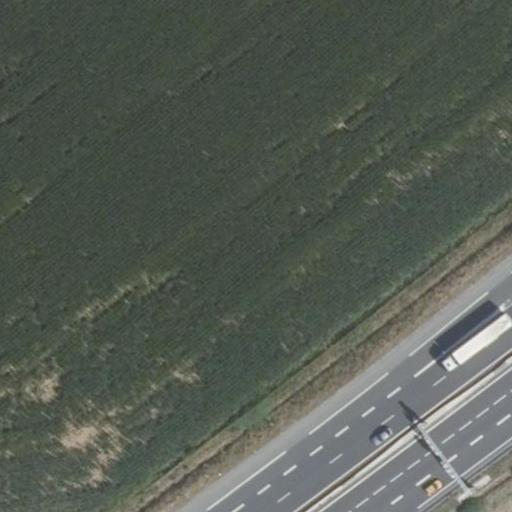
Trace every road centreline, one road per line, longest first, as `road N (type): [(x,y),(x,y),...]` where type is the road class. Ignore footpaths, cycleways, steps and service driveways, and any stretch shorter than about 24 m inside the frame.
road 1 (trunk): [(422,387),(246,511)]
road 2 (trunk): [(362,511),(511,402)]
road 3 (trunk): [(511,280),(422,387)]
